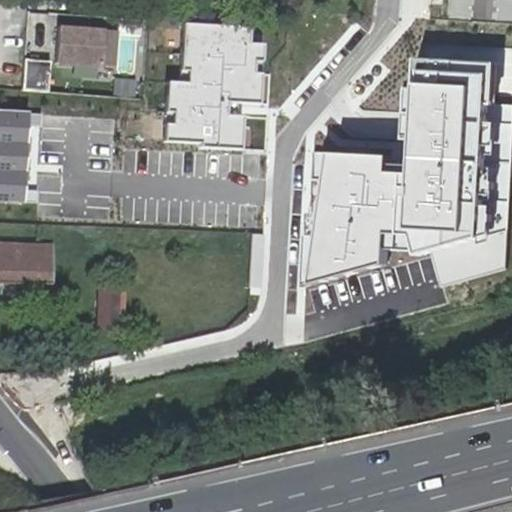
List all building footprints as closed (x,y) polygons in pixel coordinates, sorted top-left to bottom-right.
[(53,52),(56,11),(32,9),(29,51),(53,52)] [(247,26),(178,23),(176,81),(162,81),(160,144),(242,147),(247,26)] [(107,35),(62,31),(59,67),(104,71),(107,35)] [(24,56),(22,86),(48,88),(50,58),(24,56)] [(492,59),(407,56),(403,156),(312,152),(306,285),(435,250),(445,284),(511,265),(511,102),(490,102),(492,59)] [(58,95),(56,128),(142,134),(144,101),(58,95)] [(32,113),(0,110),(0,199),(27,201),(32,113)] [(52,250),(0,246),(0,284),(50,287),(51,260),(52,250)] [(122,335),(124,282),(99,281),(97,334),(122,335)]
